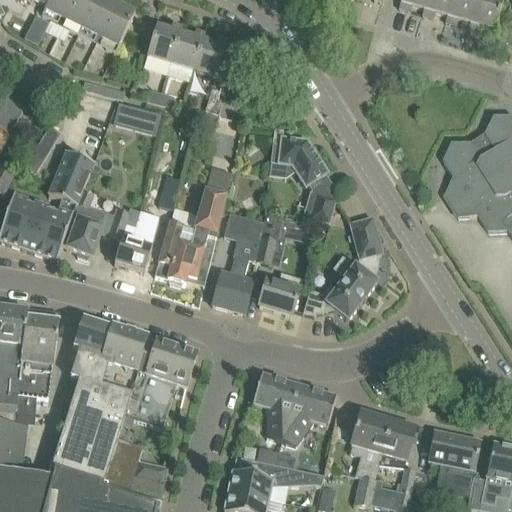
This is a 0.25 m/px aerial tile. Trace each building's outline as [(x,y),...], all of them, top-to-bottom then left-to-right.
[(26,0),(46,10),(51,0),(26,0)] [(97,0),(51,0),(46,10),(41,19),(51,24),(54,18),(72,27),(69,33),(78,38),(97,0)] [(135,18),(98,0),(97,0),(78,38),(87,42),(90,36),(108,45),(105,51),(115,56),(135,18)] [(412,10),(424,14),(428,0),(402,0),(399,13),(410,16),(412,10)] [(435,17),(447,21),(453,0),(428,0),(424,14),(422,20),(433,23),(435,17)] [(458,24),(470,28),(479,0),(453,0),(447,21),(445,27),(456,30),(458,24)] [(485,0),(479,0),(470,28),(468,34),(479,37),(481,31),(494,35),(504,0),(492,0),(492,2),(485,0)] [(37,21),(26,43),(38,50),(50,27),(37,21)] [(143,72),(167,79),(181,33),(171,30),(170,35),(156,31),(143,72)] [(181,33),(167,79),(189,86),(193,74),(204,40),(194,37),(193,43),(180,39),(182,33),(181,33)] [(205,40),(204,40),(193,74),(217,82),(227,47),(217,44),(215,49),(203,46),(205,40)] [(84,86),(82,94),(122,104),(124,97),(84,86)] [(212,93),(202,126),(214,130),(224,97),(212,93)] [(146,105),(158,108),(161,98),(149,95),(146,105)] [(161,98),(158,108),(170,112),(173,101),(161,98)] [(0,152),(1,154),(23,114),(3,102),(0,106),(0,152)] [(121,107),(117,124),(129,127),(133,111),(121,107)] [(489,236),(509,235),(511,240),(511,120),(495,121),(486,139),(473,147),(453,148),(443,166),(454,182),(445,199),(460,222),(479,220),(489,236)] [(50,130),(45,138),(55,144),(58,135),(50,130)] [(45,138),(41,145),(51,151),(55,144),(45,138)] [(286,182),(295,176),(306,192),(308,190),(312,195),(311,197),(310,197),(302,222),(329,230),(336,205),(319,199),(320,194),(315,186),(327,178),(315,160),(316,159),(311,152),(310,153),(306,147),(282,144),(278,168),(271,167),(269,180),(286,182)] [(41,145),(37,152),(47,158),(51,151),(41,145)] [(37,152),(33,158),(43,165),(47,158),(37,152)] [(66,156),(48,200),(61,205),(77,212),(83,195),(94,168),(66,156)] [(33,158),(28,165),(38,172),(43,165),(33,158)] [(28,165),(24,172),(34,178),(38,172),(28,165)] [(159,211),(173,215),(184,172),(170,168),(159,211)] [(0,203),(12,181),(13,179),(0,172),(0,203)] [(93,199),(83,195),(77,212),(64,247),(63,247),(61,252),(61,253),(77,258),(76,262),(87,265),(88,262),(92,263),(101,235),(108,238),(107,241),(121,246),(127,228),(135,231),(139,219),(140,217),(130,214),(129,219),(116,215),(114,223),(106,220),(106,219),(88,213),(93,199)] [(154,281),(170,285),(169,288),(181,291),(181,288),(185,289),(187,282),(205,287),(210,268),(226,201),(205,195),(194,234),(183,231),(169,227),(154,281)] [(14,200),(0,239),(0,246),(57,266),(61,253),(61,252),(63,247),(64,247),(77,212),(61,205),(58,215),(14,200)] [(266,217),(264,228),(254,266),(272,270),(276,246),(282,221),(266,217)] [(151,222),(141,219),(139,219),(135,231),(127,228),(121,246),(113,268),(143,278),(149,259),(151,253),(137,248),(141,236),(146,238),(151,222)] [(254,266),(264,228),(263,228),(230,219),(224,242),(237,245),(232,261),(234,262),(229,280),(221,278),(212,309),(244,319),(253,287),(243,284),(249,265),(254,266)] [(310,295),(303,318),(315,321),(315,319),(333,314),(347,325),(358,311),(359,312),(367,302),(365,302),(376,287),(371,283),(375,276),(377,268),(376,259),(381,258),(379,252),(379,251),(378,247),(378,246),(373,227),(372,224),(371,224),(350,229),(360,264),(361,263),(356,271),(355,271),(342,261),(333,274),(339,279),(329,291),(323,300),(310,295)] [(281,278),(278,289),(267,285),(265,291),(259,311),(290,320),(301,285),(285,279),(281,278)] [(0,417),(16,418),(18,418),(34,421),(36,402),(48,404),(53,360),(58,325),(26,321),(27,314),(0,311),(0,313),(0,417)] [(50,477),(54,478),(101,493),(102,491),(110,466),(112,467),(120,444),(117,443),(124,421),(134,391),(136,392),(151,346),(146,344),(147,342),(133,338),(134,336),(125,333),(125,335),(111,331),(111,333),(84,325),(84,327),(82,326),(74,352),(79,354),(70,382),(78,384),(50,477)] [(151,346),(136,392),(142,393),(132,424),(143,427),(152,430),(162,433),(176,389),(186,392),(195,363),(196,360),(197,358),(195,357),(181,353),(179,353),(172,351),(156,345),(155,347),(151,346)] [(267,442),(281,446),(299,389),(261,378),(261,379),(256,397),(252,408),(265,412),(267,442)] [(299,389),(281,446),(296,451),(313,426),(327,431),(336,401),(299,389)] [(0,511),(158,511),(160,509),(159,509),(102,491),(101,493),(54,478),(52,484),(11,471),(18,418),(16,418),(0,417),(0,511)] [(374,484),(377,471),(391,425),(360,417),(351,449),(353,450),(351,457),(361,460),(356,481),(360,481),(374,484)] [(415,433),(391,425),(377,471),(403,473),(415,433)] [(430,455),(427,467),(440,470),(435,496),(469,503),(474,481),(473,481),(481,445),(434,436),(430,455)] [(142,451),(120,444),(112,467),(110,466),(102,491),(159,509),(164,488),(168,471),(138,464),(142,451)] [(469,503),(467,511),(468,511),(480,511),(482,507),(494,510),(496,501),(510,504),(511,495),(511,493),(511,451),(493,448),(489,468),(486,482),(486,484),(474,481),(469,503)] [(259,453),(256,466),(275,470),(278,457),(259,453)] [(275,470),(292,473),(295,462),(278,457),(275,470)] [(228,495),(268,503),(271,491),(315,489),(321,490),(323,480),(303,476),(292,473),(275,470),(256,466),(253,479),(232,474),(228,495)] [(404,473),(399,497),(410,500),(415,475),(404,473)] [(381,486),(374,484),(360,481),(355,509),(371,511),(372,511),(379,511),(407,511),(409,505),(410,500),(399,497),(379,493),(381,486)] [(319,511),(333,511),(335,492),(322,490),(319,511)] [(266,511),(268,503),(228,495),(224,511),(266,511)]
